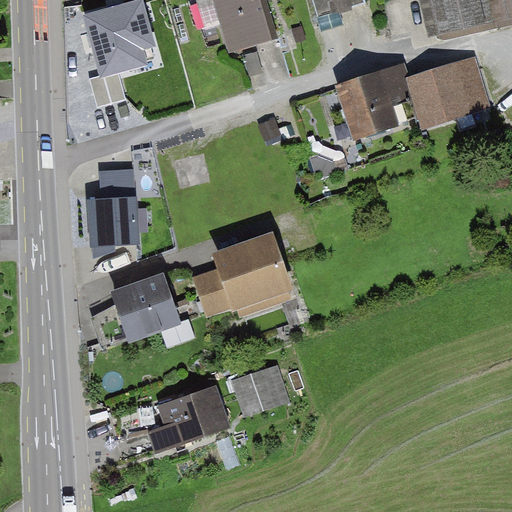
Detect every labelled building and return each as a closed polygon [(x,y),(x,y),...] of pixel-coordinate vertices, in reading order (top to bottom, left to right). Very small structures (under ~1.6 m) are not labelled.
[(267,0),(197,0),(201,13),(215,9),(230,60),(281,45),(267,0)] [(363,0),(311,0),(318,21),(366,6),(363,0)] [(511,0),(419,0),(430,47),(511,27),(511,0)] [(153,45),(141,4),(89,19),(105,75),(119,71),(133,67),(129,52),(153,45)] [(475,60),(410,82),(414,94),(408,96),(422,137),(493,113),(475,60)] [(405,68),(332,92),(350,147),(398,130),(389,102),(408,96),(414,94),(410,82),(405,68)] [(127,100),(119,71),(105,75),(91,79),(99,108),(127,100)] [(137,171),(99,173),(101,201),(87,202),(90,250),(142,247),(137,171)] [(226,276),(198,285),(208,314),(288,287),(271,240),(219,258),(226,276)] [(164,278),(116,294),(122,312),(94,322),(103,349),(179,322),(164,278)] [(275,369),(242,380),(253,413),(287,401),(275,369)] [(213,390),(162,407),(169,425),(151,431),(159,452),(226,429),(213,390)]
